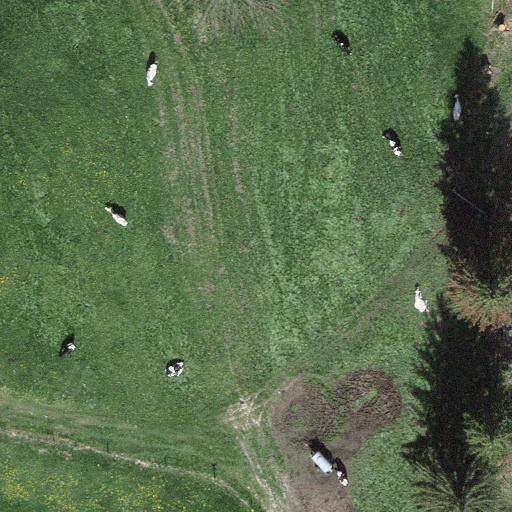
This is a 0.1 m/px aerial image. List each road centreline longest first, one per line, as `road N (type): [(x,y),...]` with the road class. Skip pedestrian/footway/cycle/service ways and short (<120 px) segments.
road 1 (track): [(511,143),(456,236),(228,444)]
road 2 (track): [(228,444),(0,412)]
